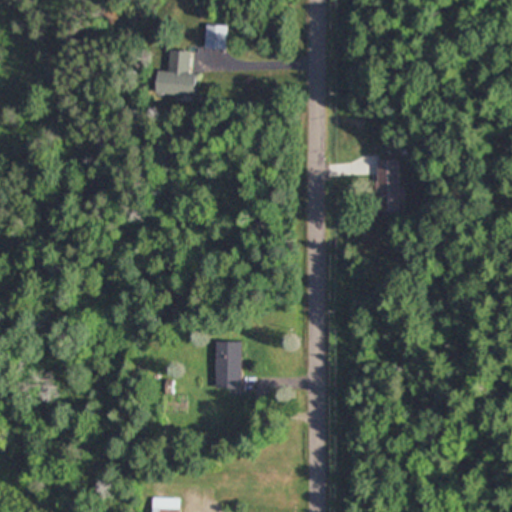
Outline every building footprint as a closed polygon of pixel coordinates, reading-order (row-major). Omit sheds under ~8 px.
[(204,49),(225,50),(227,26),(205,25),(204,49)] [(190,52),(169,51),(168,72),(157,71),(156,93),(195,95),(196,74),(189,74),(190,52)] [(377,160),(377,211),(399,211),(399,198),(405,198),(405,188),(399,187),(399,160),(377,160)] [(241,340),(215,340),(215,386),(241,386),(241,340)] [(179,511),(180,497),(151,498),(151,511),(179,511)]
